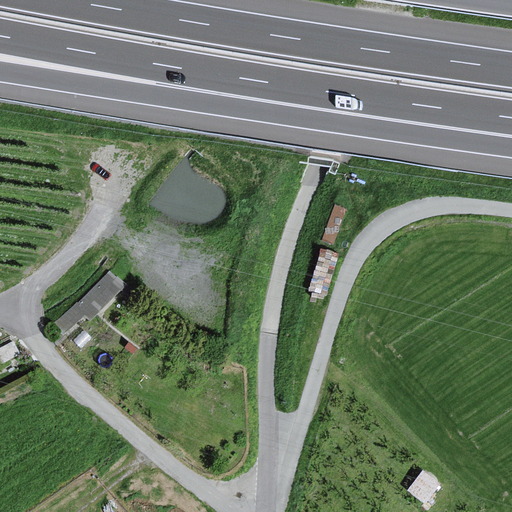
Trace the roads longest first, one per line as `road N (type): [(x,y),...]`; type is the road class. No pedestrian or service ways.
road 1 (motorway): [(0,39),(511,126)]
road 2 (motorway): [(0,57),(511,126)]
road 3 (unclassified): [(390,0),(284,258),(266,358),(266,452)]
road 4 (motorway): [(511,67),(78,0)]
road 5 (unclassified): [(511,209),(414,210),(370,238),(348,271),(299,426),(286,445),(266,452)]
road 6 (unclassified): [(261,511),(198,486),(87,395),(44,353),(30,303)]
road 7 (unclassified): [(30,303),(36,284),(79,245),(125,176)]
